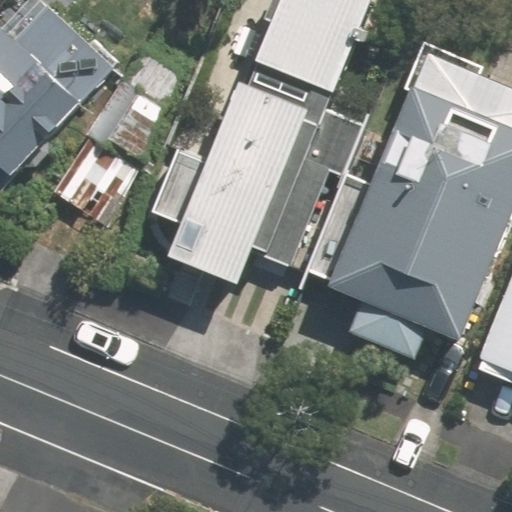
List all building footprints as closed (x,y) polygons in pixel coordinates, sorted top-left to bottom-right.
[(383,0),(272,0),(255,42),(349,81),(383,0)] [(46,20),(25,42),(0,19),(0,129),(33,161),(110,80),(46,20)] [(177,104),(128,79),(95,142),(144,167),(177,104)] [(352,133),(220,79),(157,230),(288,285),(352,133)] [(511,222),(511,130),(415,90),(336,278),(466,332),(511,222)] [(511,321),(492,369),(511,377),(511,321)]
